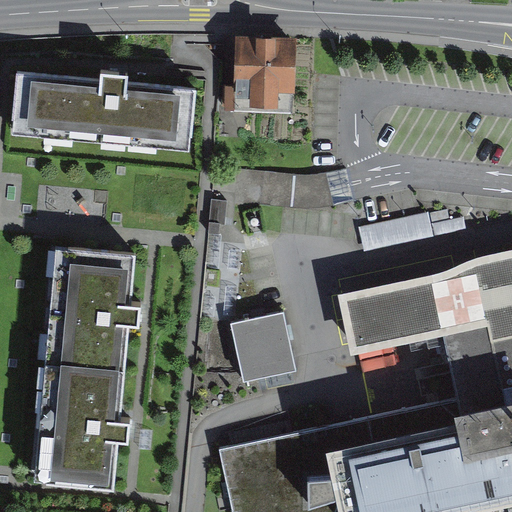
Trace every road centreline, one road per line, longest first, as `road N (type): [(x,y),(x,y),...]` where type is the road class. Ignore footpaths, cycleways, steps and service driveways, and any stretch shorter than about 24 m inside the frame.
road 1 (secondary): [(0,15),(199,4),(511,25)]
road 2 (unknown): [(314,293),(294,179),(264,188),(201,230)]
